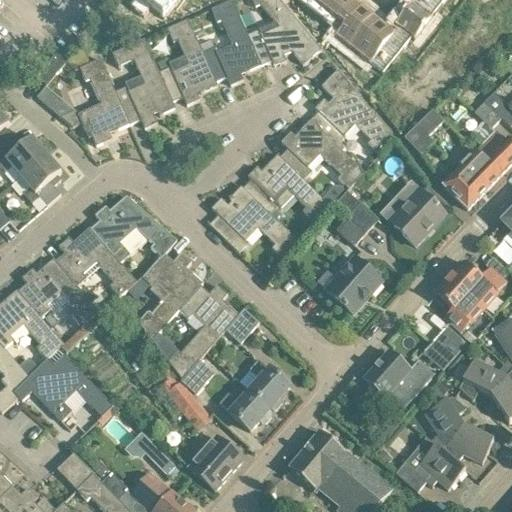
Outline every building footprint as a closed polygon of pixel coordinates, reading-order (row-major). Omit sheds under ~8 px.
[(137,0),(131,9),(143,19),(150,10),(163,21),(178,3),(173,0),(137,0)] [(259,32),(248,38),(262,69),(272,64),(273,66),(278,64),(280,67),(287,64),(284,60),(292,55),(303,68),(322,53),(277,0),(251,0),(256,10),(260,8),(275,26),(278,30),(262,37),(259,32)] [(307,0),(319,9),(325,0),(307,0)] [(353,0),(325,0),(319,9),(343,28),(335,39),(348,49),(374,16),(353,0)] [(396,34),(387,44),(400,55),(412,40),(415,43),(433,20),(432,19),(446,0),(422,0),(420,2),(420,3),(419,3),(416,7),(413,4),(395,27),(398,30),(395,33),(396,34)] [(215,50),(203,55),(216,85),(227,80),(231,89),(244,84),(241,78),(262,69),(248,38),(232,3),(211,12),(217,26),(222,24),(232,48),(217,55),(215,50)] [(313,10),(304,17),(309,24),(319,16),(313,10)] [(117,16),(110,20),(117,30),(124,26),(117,16)] [(374,16),(348,49),(383,77),(400,55),(387,44),(396,34),(395,33),(374,16)] [(171,70),(159,75),(173,104),(183,99),(187,109),(200,103),(197,98),(218,88),(216,85),(203,55),(188,23),(168,32),(173,45),(178,44),(188,69),(173,75),(171,70)] [(278,30),(275,26),(259,32),(262,37),(278,30)] [(127,89),(115,95),(130,128),(141,123),(145,132),(158,126),(154,118),(158,116),(160,119),(176,112),(173,104),(159,75),(145,42),(113,57),(119,70),(134,63),(145,88),(129,94),(127,89)] [(203,55),(214,51),(211,43),(200,48),(203,55)] [(342,44),(332,52),(338,58),(347,50),(342,44)] [(80,71),(91,66),(83,47),(68,63),(66,65),(66,66),(68,67),(75,73),(80,71)] [(66,66),(56,57),(37,80),(47,88),(66,66)] [(130,128),(115,95),(101,62),(91,66),(80,71),(86,84),(91,83),(101,108),(78,117),(76,113),(60,119),(73,130),(82,126),(89,141),(92,140),(96,149),(112,142),(110,137),(130,128)] [(158,66),(161,72),(169,69),(166,62),(158,66)] [(319,115),(311,123),(311,124),(336,149),(337,149),(342,154),(346,150),(340,145),(356,129),(371,144),(368,147),(379,158),(394,141),(338,73),(322,90),(334,101),(329,107),(324,103),(319,108),(322,111),(318,114),(319,115)] [(371,80),(362,87),(367,94),(376,86),(371,80)] [(484,106),(502,122),(511,131),(511,129),(511,103),(507,109),(494,96),(484,106)] [(492,132),(502,122),(484,106),(474,117),(483,124),(492,132)] [(404,140),(407,143),(421,157),(434,145),(429,139),(444,124),(432,113),(404,140)] [(0,151),(8,144),(0,135),(9,127),(0,116),(0,151)] [(288,153),(280,161),(302,184),(303,184),(312,174),(308,170),(319,158),(341,179),(338,182),(349,193),(364,175),(342,154),(337,149),(336,149),(311,124),(311,123),(295,140),(291,136),(281,146),(288,153)] [(468,137),(463,143),(476,155),(487,165),(474,178),(489,191),(511,167),(511,144),(509,142),(506,144),(496,135),(495,135),(492,132),(483,124),(469,138),(468,137)] [(12,170),(21,180),(47,158),(32,141),(22,149),(13,140),(8,144),(8,145),(0,151),(0,168),(5,175),(12,170)] [(476,155),(443,188),(446,192),(468,213),(489,191),(474,178),(487,165),(476,155)] [(47,158),(21,180),(30,191),(24,196),(33,207),(40,201),(48,210),(62,197),(54,189),(60,183),(57,179),(61,175),(47,158)] [(251,183),(243,191),(245,193),(244,194),(270,219),(270,218),(276,213),(279,209),(275,205),(286,193),(306,212),(303,215),(317,229),(332,212),(303,184),(302,184),(280,161),(278,158),(262,174),(258,170),(248,180),(251,183)] [(244,194),(245,193),(243,191),(241,190),(229,202),(231,206),(228,209),(221,202),(212,212),(219,219),(211,227),(208,225),(207,225),(239,256),(248,247),(242,241),(253,229),(275,248),(271,252),(286,265),(301,248),(275,223),(270,218),(270,219),(244,194)] [(335,209),(348,220),(366,236),(378,223),(347,195),(335,209)] [(391,226),(416,250),(445,219),(438,211),(439,210),(435,207),(434,208),(421,195),(391,226)] [(151,252),(161,261),(165,258),(177,244),(127,200),(110,214),(106,210),(95,219),(100,225),(91,232),(91,233),(114,259),(114,258),(121,266),(148,243),(154,248),(151,252)] [(281,217),(276,213),(270,218),(275,223),(281,217)] [(511,279),(511,215),(502,225),(511,235),(511,268),(510,270),(511,271),(507,275),(511,279)] [(10,225),(5,219),(0,222),(0,232),(0,233),(10,225)] [(348,221),(336,234),(354,250),(366,236),(348,221)] [(121,266),(114,258),(114,259),(91,233),(91,232),(90,231),(73,245),(69,241),(59,250),(65,257),(56,265),(77,290),(87,281),(84,277),(96,266),(100,270),(114,287),(110,290),(117,297),(120,301),(134,288),(137,286),(121,266)] [(153,344),(179,314),(203,287),(186,272),(192,266),(181,257),(174,265),(165,258),(161,261),(143,281),(150,288),(153,290),(150,294),(163,305),(151,318),(148,315),(138,325),(153,344)] [(326,294),(353,318),(382,285),(355,261),(326,294)] [(91,305),(77,290),(56,265),(54,262),(37,277),(33,272),(23,281),(27,287),(18,294),(18,295),(40,321),(41,321),(50,312),(46,308),(59,297),(66,305),(76,316),(72,319),(82,330),(99,315),(98,314),(91,305)] [(465,265),(450,282),(483,312),(507,286),(490,271),(482,281),(465,265)] [(100,270),(96,266),(84,277),(87,281),(100,270)] [(143,281),(142,281),(137,286),(134,288),(142,296),(150,288),(143,281)] [(483,312),(450,282),(435,298),(452,313),(444,322),(461,337),(483,312)] [(201,289),(179,314),(189,322),(192,318),(205,329),(181,356),(178,353),(168,364),(170,367),(182,383),(200,364),(226,334),(239,318),(222,304),(228,298),(217,288),(210,296),(201,289)] [(64,347),(41,321),(40,321),(18,295),(18,294),(18,293),(0,308),(0,307),(0,348),(4,353),(14,344),(10,340),(23,329),(40,349),(37,352),(47,363),(48,362),(64,347)] [(66,305),(59,297),(46,308),(50,312),(53,316),(66,305)] [(107,305),(100,297),(91,305),(98,314),(107,305)] [(244,313),(239,318),(226,334),(241,347),(259,326),(244,313)] [(510,360),(504,367),(511,374),(511,326),(495,338),(510,360)] [(441,354),(432,364),(441,371),(462,348),(445,333),(433,346),(441,354)] [(19,369),(4,353),(0,348),(0,374),(5,381),(2,384),(7,390),(0,396),(0,414),(2,416),(18,402),(12,396),(28,380),(27,379),(19,369)] [(364,384),(393,410),(409,392),(401,385),(411,374),(389,355),(364,384)] [(19,401),(22,405),(32,395),(62,425),(72,415),(64,407),(77,394),(103,420),(114,409),(64,359),(54,368),(48,362),(47,363),(28,380),(12,396),(18,402),(19,401)] [(37,370),(29,361),(19,369),(27,379),(37,370)] [(260,382),(250,395),(270,412),(290,390),(259,363),(250,373),(260,382)] [(479,394),(490,399),(511,374),(504,367),(497,375),(474,363),(459,392),(474,404),(479,394)] [(200,364),(181,385),(196,398),(214,377),(200,364)] [(168,382),(161,388),(198,433),(212,423),(187,391),(186,392),(170,369),(163,375),(168,382)] [(511,374),(490,399),(509,427),(511,424),(511,374)] [(451,392),(441,384),(433,393),(443,401),(451,392)] [(270,412),(250,395),(239,407),(228,398),(220,407),(230,416),(230,417),(250,435),(270,412)] [(446,449),(442,454),(443,454),(464,430),(457,419),(466,413),(452,400),(425,418),(446,449)] [(494,444),(464,430),(443,454),(457,466),(464,458),(482,467),(494,444)] [(289,473),(337,511),(377,511),(392,494),(320,435),(289,473)] [(189,471),(216,494),(243,464),(216,440),(189,471)] [(443,454),(442,454),(427,440),(417,451),(427,459),(415,473),(406,465),(396,477),(418,496),(427,485),(433,491),(434,490),(432,488),(437,483),(449,493),(465,474),(457,466),(443,454)] [(142,451),(171,480),(178,473),(149,443),(142,451)] [(393,461),(384,451),(376,458),(385,468),(393,461)] [(57,472),(76,492),(92,476),(74,457),(57,472)] [(0,502),(13,489),(0,475),(0,470),(2,469),(0,467),(0,502)] [(112,476),(102,485),(119,503),(129,493),(112,476)] [(191,511),(150,476),(132,497),(148,511),(191,511)] [(126,511),(118,503),(119,503),(102,485),(102,486),(93,477),(77,493),(87,504),(90,500),(101,511),(126,511)] [(54,511),(44,501),(37,508),(34,505),(38,501),(29,491),(21,498),(13,489),(0,502),(0,511),(54,511)]
